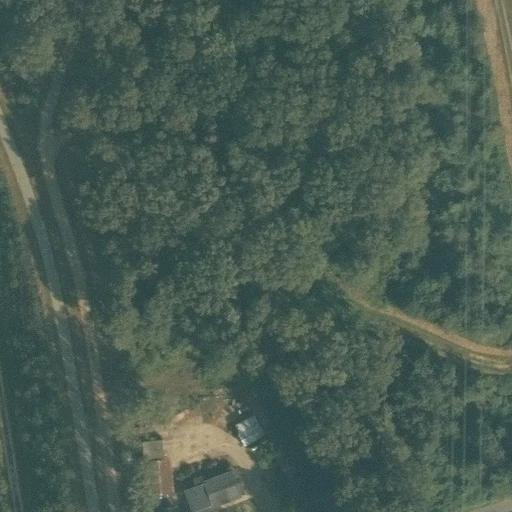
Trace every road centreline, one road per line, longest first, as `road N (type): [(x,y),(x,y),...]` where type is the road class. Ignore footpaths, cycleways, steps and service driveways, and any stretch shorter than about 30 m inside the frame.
road 1 (track): [(296,282),(432,341),(505,367),(511,360)]
road 2 (track): [(8,137),(45,121),(64,92),(67,0)]
